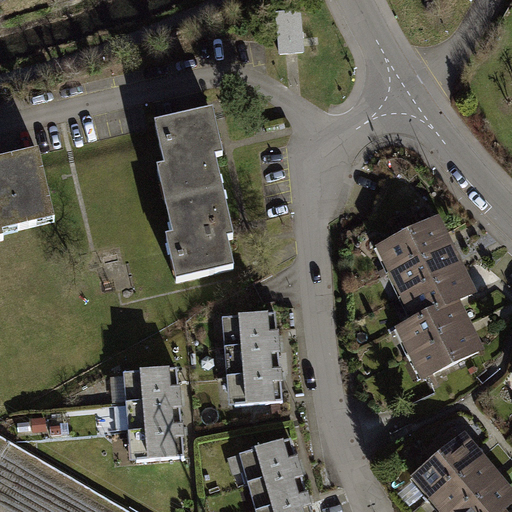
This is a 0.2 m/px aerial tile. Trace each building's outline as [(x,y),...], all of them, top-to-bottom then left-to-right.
[(278,10),(282,54),(304,53),(301,8),(278,10)] [(167,235),(178,283),(236,269),(229,238),(234,237),(233,231),(215,156),(224,154),(222,148),(213,111),(158,124),(167,162),(156,164),(173,234),(167,235)] [(0,240),(1,240),(0,236),(0,234),(52,222),(35,152),(0,160),(0,240)] [(440,221),(380,251),(415,321),(460,298),(475,291),(466,274),(462,265),(449,240),(440,221)] [(398,329),(422,376),(484,345),(475,327),(463,304),(460,298),(415,321),(398,329)] [(229,404),(280,400),(279,382),(277,358),(276,335),(274,311),(223,315),(229,404)] [(175,389),(174,369),(120,373),(127,462),(181,458),(179,437),(177,413),(175,389)] [(430,449),(439,460),(465,439),(455,428),(430,449)] [(287,438),(236,453),(253,511),(308,511),(305,500),(301,485),(295,466),(287,438)] [(478,454),(466,439),(418,480),(445,511),(504,511),(507,510),(511,505),(511,494),(496,475),(478,454)]
